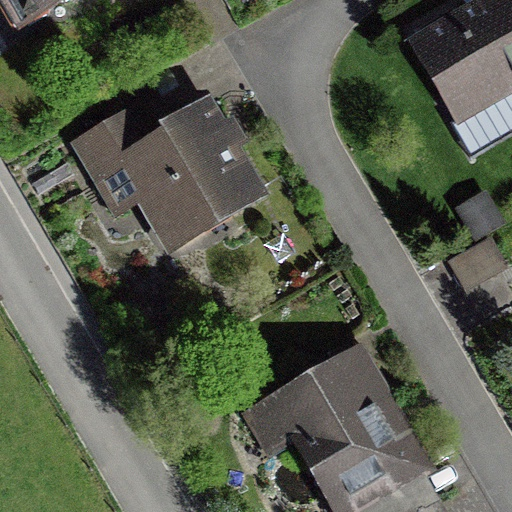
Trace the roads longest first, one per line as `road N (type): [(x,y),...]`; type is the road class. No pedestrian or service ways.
road 1 (residential): [(511,495),(307,138),(294,85),(314,28),(343,0)]
road 2 (residential): [(164,511),(0,225)]
